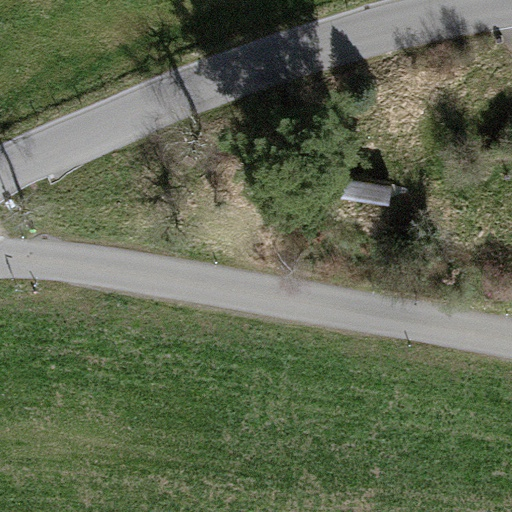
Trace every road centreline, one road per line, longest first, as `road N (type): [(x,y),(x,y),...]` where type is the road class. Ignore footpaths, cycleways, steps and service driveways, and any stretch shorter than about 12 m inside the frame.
road 1 (unclassified): [(0,175),(67,140),(305,51),(511,1)]
road 2 (residential): [(0,259),(65,263),(511,340)]
